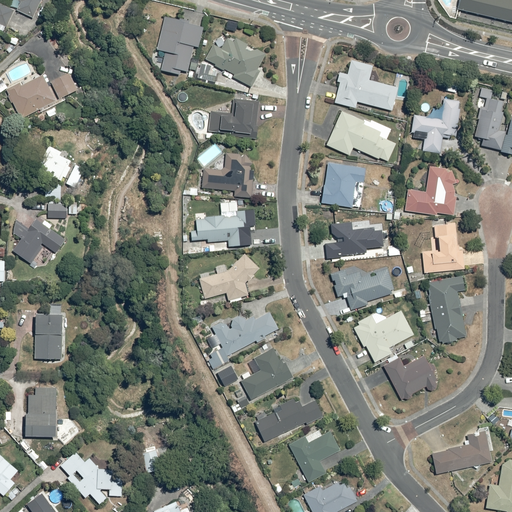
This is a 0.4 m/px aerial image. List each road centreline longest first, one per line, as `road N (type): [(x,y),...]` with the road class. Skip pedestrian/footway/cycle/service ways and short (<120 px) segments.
road 1 (track): [(214,511),(175,440),(113,402),(133,354),(109,256),(141,119),(95,44),(91,25),(104,0)]
road 2 (residential): [(308,17),(289,171),(291,267),(379,446)]
road 3 (residential): [(499,201),(491,366),(453,408),(379,446)]
